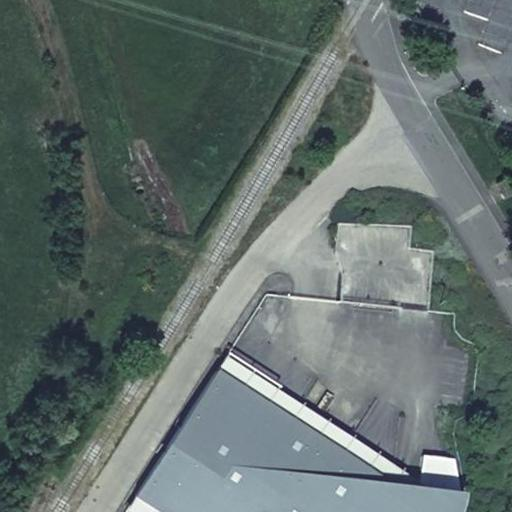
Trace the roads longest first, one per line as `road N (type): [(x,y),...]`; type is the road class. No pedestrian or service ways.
road 1 (residential): [(362,0),(511,266)]
road 2 (unknown): [(439,0),(460,59),(414,99)]
